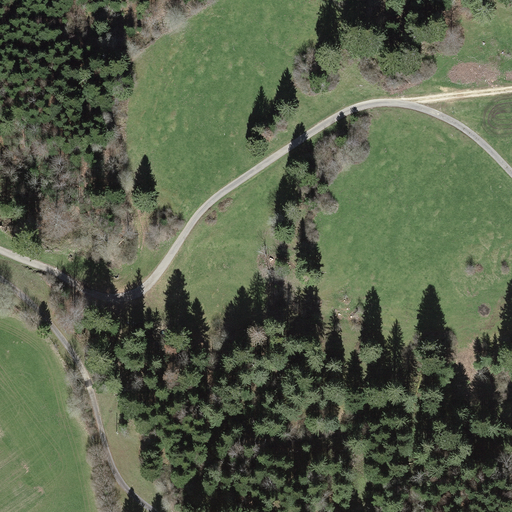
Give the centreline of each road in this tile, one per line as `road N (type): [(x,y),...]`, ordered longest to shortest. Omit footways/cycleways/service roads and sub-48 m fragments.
road 1 (track): [(0,248),(98,295),(125,296),(146,285),(196,213),(223,190),(349,109),(403,103)]
road 2 (track): [(0,278),(74,352),(110,458),(153,511)]
road 3 (track): [(403,103),(472,135),(511,174)]
